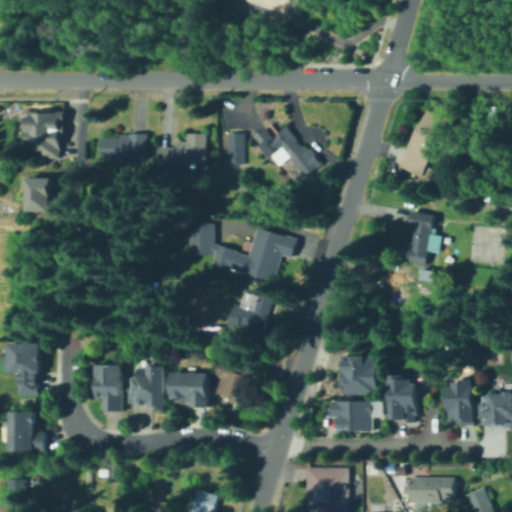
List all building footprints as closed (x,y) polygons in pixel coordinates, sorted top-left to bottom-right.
[(422,176),(400,165),(430,109),(451,120),(442,136),(447,139),(443,146),(439,144),(422,176)] [(28,149),(29,111),(66,111),(66,134),(62,134),(62,149),(61,149),(61,156),(43,156),(43,149),(28,149)] [(304,176),(291,157),(281,165),(273,155),(271,156),(262,143),(261,144),(255,135),(268,125),(275,136),(289,126),(298,140),(297,140),(300,145),(303,143),(308,150),(313,147),(323,162),(320,164),(320,165),(304,176)] [(210,147),(210,165),(160,165),(160,147),(178,147),(178,140),(192,140),(192,132),(210,132),(210,147)] [(248,163),(233,163),(232,132),(248,133),(248,163)] [(151,158),(104,158),(104,140),(123,140),(123,134),(151,134),(151,158)] [(32,211),(31,178),(54,178),(54,198),(80,198),(80,216),(52,216),(52,211),(32,211)] [(511,221),(501,221),(502,202),(511,202),(511,221)] [(429,265),(408,261),(411,245),(413,246),(417,226),(411,225),(414,210),(437,214),(434,227),(439,228),(437,234),(444,235),(441,251),(431,250),(431,252),(427,251),(427,252),(431,253),(429,265)] [(236,268),(236,270),(217,264),(220,254),(195,254),(195,222),(220,221),(220,243),(242,250),(242,251),(254,255),(263,227),(303,239),(297,258),(287,254),(278,282),(236,268)] [(421,277),(423,266),(441,270),(439,280),(421,277)] [(266,337),(231,326),(237,305),(257,311),(262,294),(278,299),(266,337)] [(207,336),(207,326),(222,326),(222,335),(207,336)] [(44,395),(22,394),(23,374),(12,373),(13,343),(45,344),(44,354),(46,355),(44,395)] [(238,404),(231,402),(233,397),(221,393),(225,381),(219,379),(225,359),(236,362),(235,363),(247,367),(251,355),(268,360),(263,374),(260,373),(251,403),(239,399),(238,404)] [(377,393),(350,393),(350,377),(346,377),(345,360),(356,360),(356,356),(378,356),(378,363),(380,363),(380,388),(377,388),(377,393)] [(172,410),(159,410),(159,406),(153,406),(153,405),(140,405),(140,403),(133,403),(133,387),(138,387),(138,378),(141,378),(141,370),(154,370),(154,363),(165,363),(165,366),(171,366),(172,410)] [(126,411),(108,411),(108,395),(94,396),(93,373),(101,373),(101,365),(126,365),(127,394),(126,411)] [(214,408),(197,407),(198,403),(177,402),(178,372),(215,374),(214,408)] [(394,418),(395,375),(408,375),(408,379),(416,379),(416,383),(421,383),(421,414),(416,414),(416,422),(406,422),(406,418),(394,418)] [(478,379),(479,424),(453,424),(452,386),(458,386),(458,380),(478,379)] [(511,425),(493,426),(493,424),(485,424),(485,395),(493,395),(493,393),(508,393),(508,391),(511,391),(511,425)] [(340,430),(340,417),(332,417),(332,401),(375,401),(375,430),(340,430)] [(50,452),(13,452),(14,411),(40,412),(39,424),(39,432),(50,432),(50,452)] [(351,511),(308,511),(308,466),(312,466),(312,461),(323,461),(323,466),(351,466),(351,511)] [(123,478),(112,478),(112,462),(123,462),(123,478)] [(447,501),(412,500),(412,476),(456,476),(456,498),(447,498),(447,501)] [(12,511),(11,478),(33,478),(34,511),(12,511)] [(475,511),(468,493),(486,486),(496,511),(475,511)] [(193,511),(201,489),(222,495),(217,511),(193,511)]
